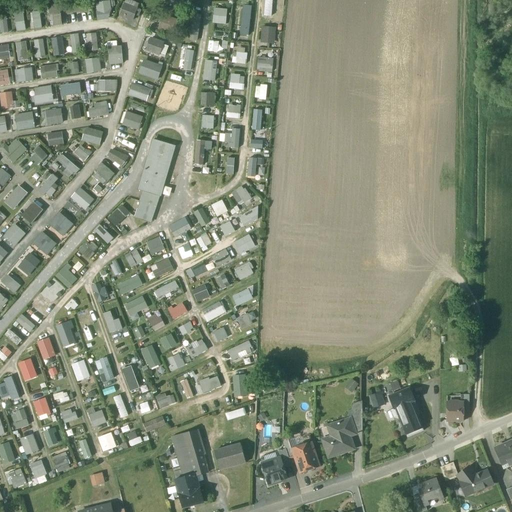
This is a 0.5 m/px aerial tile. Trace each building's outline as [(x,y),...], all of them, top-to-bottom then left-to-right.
[(125,0),(120,15),(133,21),(140,3),(131,0),(125,0)] [(96,2),(97,20),(111,19),(110,1),(96,2)] [(54,14),(55,25),(62,25),(61,4),(49,5),(50,14),(54,14)] [(271,6),(270,15),(278,17),(280,7),(271,6)] [(214,8),(213,23),(227,24),(228,8),(214,8)] [(40,11),(32,12),(34,28),(42,27),(40,11)] [(17,31),(27,29),(24,12),(14,14),(17,31)] [(163,15),(159,29),(174,32),(178,18),(163,15)] [(7,18),(0,19),(0,31),(0,33),(9,32),(7,18)] [(199,22),(191,21),(189,40),(198,40),(199,22)] [(261,43),(275,43),(276,26),(262,26),(261,43)] [(88,50),(98,50),(97,33),(87,33),(88,50)] [(54,56),(66,54),(63,36),(51,38),(54,56)] [(152,36),(150,42),(145,40),(142,49),(160,56),(166,41),(152,36)] [(206,50),(219,52),(221,39),(208,37),(206,50)] [(37,57),(46,56),(43,38),(34,40),(37,57)] [(16,43),(18,60),(29,59),(27,41),(16,43)] [(0,59),(11,59),(9,44),(0,45),(0,59)] [(237,47),(237,57),(232,57),(232,63),(246,64),(247,48),(237,47)] [(192,70),(194,50),(186,49),(184,69),(192,70)] [(100,57),(86,60),(88,73),(102,71),(100,57)] [(273,72),(274,57),(258,57),(257,71),(273,72)] [(144,58),(139,74),(158,80),(164,65),(144,58)] [(217,80),(217,60),(205,60),(204,80),(217,80)] [(58,77),(57,70),(63,69),(62,64),(41,65),(42,78),(58,77)] [(32,67),(15,70),(17,83),(34,80),(32,67)] [(9,70),(0,71),(0,85),(11,84),(9,70)] [(244,89),(244,75),(230,75),(229,89),(244,89)] [(99,80),(99,84),(94,85),(94,92),(117,91),(117,79),(99,80)] [(81,83),(62,84),(62,95),(82,94),(81,83)] [(132,83),(129,95),(149,101),(152,89),(132,83)] [(33,97),(35,105),(55,101),(51,85),(35,88),(37,96),(33,97)] [(267,86),(255,85),(254,98),(266,99),(267,86)] [(1,109),(14,108),(13,92),(0,92),(1,109)] [(201,106),(216,106),(216,92),(201,92),(201,106)] [(108,102),(95,102),(95,108),(89,109),(90,116),(109,115),(108,102)] [(69,106),(72,120),(82,117),(78,104),(69,106)] [(227,117),(239,119),(241,106),(229,104),(227,117)] [(47,109),(47,124),(63,123),(63,109),(47,109)] [(253,109),(252,130),(262,130),(262,109),(253,109)] [(120,124),(140,129),(143,116),(123,111),(120,124)] [(34,112),(16,114),(18,130),(36,128),(34,112)] [(214,128),(214,115),(202,115),(202,128),(214,128)] [(83,140),(101,145),(104,132),(87,126),(83,140)] [(225,133),(225,147),(240,148),(240,129),(233,129),(232,133),(225,133)] [(51,147),(65,143),(62,130),(48,134),(51,147)] [(120,133),(117,141),(129,145),(132,137),(120,133)] [(18,139),(8,146),(5,142),(0,146),(0,147),(12,163),(27,151),(18,139)] [(264,148),(263,139),(251,140),(251,148),(264,148)] [(139,191),(144,192),(159,197),(160,197),(166,177),(164,176),(173,146),(155,140),(153,147),(146,171),(145,170),(139,191)] [(205,149),(211,149),(212,141),(197,140),(194,164),(204,165),(205,149)] [(74,154),(86,162),(92,152),(81,144),(74,154)] [(40,147),(30,157),(39,165),(49,154),(40,147)] [(125,165),(129,155),(111,148),(107,158),(125,165)] [(67,168),(63,172),(69,177),(74,172),(75,172),(79,167),(62,153),(57,159),(67,168)] [(249,158),(248,176),(256,176),(256,164),(264,164),(264,158),(249,158)] [(95,176),(105,186),(116,174),(102,162),(96,169),(99,172),(95,176)] [(0,182),(3,185),(11,177),(2,168),(0,169),(0,182)] [(38,190),(44,196),(47,193),(51,197),(59,188),(54,184),(59,178),(53,174),(38,190)] [(101,192),(104,185),(96,181),(92,188),(101,192)] [(13,209),(29,193),(20,185),(4,201),(13,209)] [(231,193),(239,204),(251,197),(243,185),(231,193)] [(71,197),(86,210),(95,199),(81,187),(71,197)] [(151,222),(159,197),(144,192),(135,217),(151,222)] [(216,216),(228,211),(223,200),(211,205),(216,216)] [(21,215),(31,224),(43,210),(33,201),(21,215)] [(115,226),(131,214),(123,204),(108,217),(115,226)] [(239,216),(242,221),(234,225),(237,230),(261,217),(256,207),(239,216)] [(202,227),(210,222),(202,208),(194,213),(202,227)] [(63,236),(75,224),(61,211),(49,223),(63,236)] [(168,226),(174,238),(192,229),(187,217),(168,226)] [(220,226),(225,236),(236,231),(231,221),(220,226)] [(16,223),(3,235),(14,246),(27,234),(16,223)] [(100,224),(95,230),(109,244),(114,238),(100,224)] [(44,230),(33,242),(48,255),(58,243),(44,230)] [(208,234),(197,238),(201,249),(212,245),(208,234)] [(240,254),(256,246),(250,234),(234,242),(240,254)] [(160,236),(146,242),(152,255),(166,249),(160,236)] [(87,241),(78,249),(87,257),(95,249),(87,241)] [(0,262),(0,263),(9,253),(0,244),(0,262)] [(212,256),(217,267),(233,259),(227,248),(212,256)] [(125,255),(132,268),(143,262),(137,249),(125,255)] [(31,252),(18,267),(28,276),(41,261),(31,252)] [(169,258),(150,266),(156,278),(174,270),(169,258)] [(117,260),(110,262),(115,276),(122,274),(117,260)] [(191,279),(208,270),(203,262),(186,271),(191,279)] [(250,262),(235,268),(239,279),(254,274),(250,262)] [(56,275),(68,288),(78,279),(69,270),(71,268),(67,264),(56,275)] [(8,273),(1,281),(14,293),(21,285),(8,273)] [(138,274),(117,285),(122,294),(143,284),(138,274)] [(222,289),(230,285),(225,274),(216,278),(222,289)] [(157,298),(180,289),(176,281),(154,290),(157,298)] [(108,299),(103,282),(93,285),(98,302),(108,299)] [(62,296),(48,283),(41,291),(55,304),(62,296)] [(198,302),(211,296),(205,284),(192,290),(198,302)] [(238,306),(253,298),(248,288),(232,296),(238,306)] [(0,310),(9,299),(0,292),(0,310)] [(143,295),(125,304),(133,320),(139,317),(137,312),(149,307),(143,295)] [(35,297),(27,307),(42,320),(50,311),(35,297)] [(202,310),(208,322),(227,312),(221,301),(202,310)] [(169,310),(174,319),(188,311),(183,302),(169,310)] [(104,313),(111,333),(123,329),(120,318),(114,320),(111,311),(104,313)] [(248,312),(237,318),(242,329),(253,324),(248,312)] [(158,313),(148,318),(155,331),(165,326),(158,313)] [(30,332),(36,326),(22,314),(17,320),(30,332)] [(71,320),(56,325),(63,347),(76,342),(71,329),(74,328),(71,320)] [(182,334),(194,329),(191,322),(179,327),(182,334)] [(134,329),(139,338),(144,335),(140,326),(134,329)] [(222,326),(211,332),(216,343),(227,338),(222,326)] [(17,346),(22,340),(10,329),(5,334),(17,346)] [(161,339),(166,350),(177,345),(172,333),(161,339)] [(44,360),(56,355),(49,337),(36,342),(44,360)] [(203,339),(186,347),(192,358),(209,349),(203,339)] [(228,350),(232,361),(254,351),(250,341),(228,350)] [(0,357),(4,361),(12,352),(4,345),(0,348),(0,357)] [(154,345),(143,348),(148,368),(159,365),(154,345)] [(168,358),(173,370),(185,365),(181,353),(168,358)] [(26,381),(38,376),(31,358),(18,363),(26,381)] [(77,381),(90,377),(84,360),(72,364),(77,381)] [(130,391),(141,388),(132,365),(122,369),(130,391)] [(97,377),(101,387),(112,384),(109,373),(97,377)] [(234,375),(235,397),(248,396),(246,374),(234,375)] [(199,382),(203,393),(222,386),(218,375),(199,382)] [(13,376),(5,378),(7,387),(2,389),(4,395),(10,394),(12,400),(20,397),(13,376)] [(188,379),(181,381),(188,398),(194,396),(188,379)] [(352,391),(358,384),(354,381),(348,388),(352,391)] [(387,385),(388,392),(400,389),(398,382),(387,385)] [(399,418),(407,438),(423,431),(412,402),(414,401),(409,389),(389,397),(394,409),(390,411),(393,419),(394,418),(399,418)] [(56,404),(67,403),(65,392),(54,393),(56,404)] [(370,395),(374,408),(385,405),(381,392),(370,395)] [(165,393),(156,396),(160,409),(177,403),(174,395),(167,397),(165,393)] [(114,396),(119,418),(128,416),(123,394),(114,396)] [(37,416),(51,414),(48,398),(34,400),(37,416)] [(142,415),(155,411),(152,400),(139,405),(142,415)] [(447,422),(463,422),(463,412),(464,403),(463,403),(447,403),(447,422)] [(78,419),(75,409),(61,413),(64,423),(78,419)] [(15,429),(29,425),(25,410),(11,414),(15,429)] [(90,414),(93,426),(107,422),(104,410),(90,414)] [(352,424),(355,434),(362,431),(362,410),(352,414),(355,423),(352,424)] [(150,422),(153,429),(167,423),(163,416),(150,422)] [(323,441),(329,458),(354,450),(349,437),(356,435),(355,434),(352,424),(351,420),(350,420),(328,427),(328,428),(331,427),(334,437),(323,441)] [(48,446),(58,443),(54,428),(44,431),(48,446)] [(172,437),(181,471),(183,478),(194,475),(195,477),(206,474),(201,456),(203,455),(196,430),(172,437)] [(127,435),(131,446),(141,442),(137,431),(127,435)] [(104,452),(117,446),(112,432),(98,437),(104,452)] [(25,455),(39,451),(35,434),(21,437),(25,455)] [(80,441),(83,458),(91,457),(88,439),(80,441)] [(283,442),(286,449),(289,459),(295,457),(293,453),(292,450),(293,450),(290,440),(283,442)] [(508,464),(509,467),(511,465),(511,441),(495,449),(502,467),(508,464)] [(9,442),(0,444),(0,454),(3,464),(15,460),(9,442)] [(295,457),(300,473),(319,467),(311,443),(293,450),(292,450),(293,453),(295,457)] [(214,453),(220,471),(246,464),(241,445),(214,453)] [(291,466),(289,459),(286,449),(277,452),(280,459),(280,458),(284,469),(291,466)] [(52,458),(58,473),(71,467),(65,453),(52,458)] [(265,474),(269,485),(278,482),(277,480),(286,477),(284,469),(280,458),(280,459),(262,464),(263,467),(262,469),(263,474),(265,474)] [(43,460),(30,463),(33,478),(46,475),(43,460)] [(440,468),(446,482),(459,477),(458,476),(453,463),(440,468)] [(8,473),(14,489),(27,483),(21,468),(8,473)] [(459,477),(462,482),(471,493),(492,484),(487,472),(475,477),(469,468),(458,476),(459,477)] [(202,502),(195,477),(194,475),(183,478),(181,471),(174,473),(183,508),(202,502)] [(89,475),(92,486),(106,483),(103,472),(89,475)] [(420,494),(423,502),(424,502),(443,495),(437,480),(417,487),(420,494)] [(465,496),(471,493),(462,482),(460,483),(465,496)] [(414,496),(418,511),(424,511),(428,511),(424,502),(423,502),(420,494),(414,496)]
